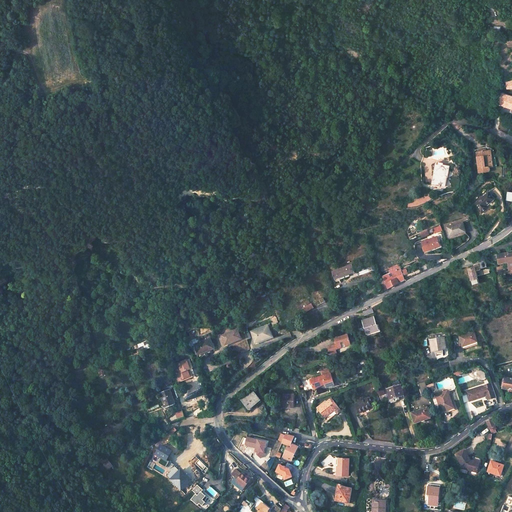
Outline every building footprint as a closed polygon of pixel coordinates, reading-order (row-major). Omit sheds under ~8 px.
[(511,98),(501,95),(497,106),(507,108),(507,106),(511,107),(511,98)] [(491,151),(476,152),(479,174),(492,173),(491,170),(494,170),(491,151)] [(441,164),(433,164),(432,187),(444,188),(444,176),(446,176),(447,167),(441,167),(441,164)] [(489,192),(473,204),(482,215),(489,209),(487,207),(496,200),(489,192)] [(435,233),(442,230),(440,225),(433,228),(435,233)] [(464,227),(449,233),(453,242),(467,236),(464,227)] [(427,230),(420,233),(422,238),(429,235),(427,230)] [(438,237),(423,242),(427,251),(441,246),(438,237)] [(507,253),(496,255),(498,264),(507,262),(508,270),(511,269),(511,253),(509,254),(510,256),(508,256),(507,253)] [(478,262),(466,266),(471,283),(478,281),(474,268),(486,264),(483,254),(476,256),(477,259),(478,262)] [(350,265),(330,271),(333,279),(353,272),(350,265)] [(381,292),(398,283),(404,280),(402,275),(406,273),(404,268),(399,270),(397,266),(388,270),(391,276),(384,280),(383,279),(378,281),(380,290),(381,292)] [(373,308),(364,312),(366,316),(375,312),(373,308)] [(374,317),(362,321),(364,329),(365,329),(367,335),(379,331),(374,317)] [(266,324),(250,331),(255,344),(271,336),(266,324)] [(277,329),(270,332),(271,336),(272,338),(279,335),(277,329)] [(237,330),(223,337),(227,346),(241,340),(237,330)] [(474,332),(459,337),(462,345),(463,347),(477,343),(474,332)] [(334,334),(321,339),(323,345),(314,348),(316,355),(324,353),(323,350),(337,345),(334,334)] [(452,339),(454,347),(462,345),(459,337),(452,339)] [(442,338),(427,344),(432,355),(435,353),(438,358),(445,356),(442,351),(446,349),(442,338)] [(207,344),(195,349),(199,358),(211,353),(207,344)] [(189,368),(182,371),(185,380),(181,381),(183,388),(195,383),(189,368)] [(333,372),(312,379),(315,387),(316,386),(322,385),(327,383),(328,387),(337,384),(335,378),(333,372)] [(511,379),(505,378),(505,379),(503,379),(502,387),(504,388),(503,389),(511,390),(511,379)] [(419,385),(420,387),(421,392),(428,390),(427,385),(426,385),(425,382),(419,385)] [(469,403),(485,397),(486,399),(488,400),(496,398),(491,384),(466,393),(469,403)] [(401,386),(387,389),(390,400),(396,398),(397,401),(400,400),(400,398),(404,396),(401,386)] [(383,387),(377,388),(380,396),(386,394),(383,387)] [(167,388),(157,392),(163,405),(173,401),(167,388)] [(251,391),(239,399),(243,405),(242,406),(246,412),(260,403),(251,391)] [(294,395),(283,394),(283,407),(292,408),(292,404),(294,404),(294,395)] [(448,394),(436,397),(443,417),(456,413),(451,397),(449,397),(448,394)] [(326,402),(317,408),(325,418),(340,407),(332,398),(326,402)] [(368,398),(355,403),(359,413),(371,408),(368,398)] [(477,406),(477,408),(476,408),(477,414),(486,411),(483,404),(477,406)] [(426,422),(425,421),(431,419),(428,409),(412,414),(415,424),(421,422),(422,424),(426,422)] [(184,411),(177,413),(180,419),(186,416),(184,411)] [(492,420),(487,423),(492,435),(497,433),(495,430),(497,430),(493,420),(492,420)] [(295,436),(286,434),(282,441),(281,444),(289,447),(284,458),(292,462),(298,448),(291,444),(295,436)] [(268,442),(247,436),(245,444),(256,447),(255,451),(258,452),(257,454),(258,457),(260,458),(262,457),(264,456),(268,442)] [(173,452),(162,446),(157,455),(168,462),(173,452)] [(461,468),(471,471),(472,468),(477,469),(479,462),(470,460),(464,450),(456,454),(462,465),(461,468)] [(117,464),(112,458),(107,462),(112,468),(117,464)] [(350,459),(339,459),(339,467),(338,467),(337,476),(349,477),(350,459)] [(504,468),(491,462),(487,473),(500,478),(504,468)] [(286,476),(285,477),(292,479),(295,469),(279,464),(277,473),(286,476)] [(239,472),(234,468),(229,476),(233,480),(234,481),(234,482),(242,488),(249,478),(242,472),(241,473),(239,472)] [(191,478),(182,470),(175,478),(185,486),(191,478)] [(242,488),(234,482),(232,484),(240,490),(242,488)] [(201,491),(196,486),(191,492),(195,495),(190,501),(196,506),(198,504),(201,507),(204,503),(203,502),(206,498),(200,493),(201,491)] [(351,489),(338,487),(336,501),(349,504),(351,489)] [(252,506),(245,500),(242,503),(250,509),(252,506)] [(269,507),(261,501),(256,507),(258,509),(255,511),(268,511),(267,510),(269,507)]
